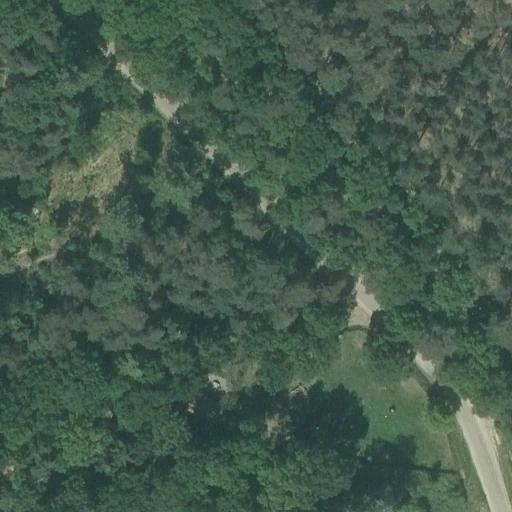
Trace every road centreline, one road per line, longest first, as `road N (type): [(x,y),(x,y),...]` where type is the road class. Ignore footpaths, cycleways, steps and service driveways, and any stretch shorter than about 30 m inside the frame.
road 1 (unclassified): [(499,511),(465,418),(439,373),(54,1)]
road 2 (track): [(0,420),(301,337),(375,311),(420,276)]
road 3 (track): [(464,345),(237,0)]
